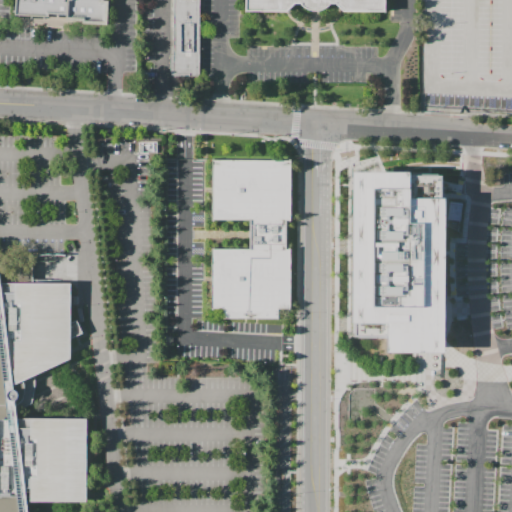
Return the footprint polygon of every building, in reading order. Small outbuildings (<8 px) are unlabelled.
[(15,0),(104,0),(104,1),(108,1),(106,26),(79,24),(79,18),(15,15),(15,0)] [(202,0),(202,75),(199,78),(194,78),(191,77),(175,76),(174,74),(174,59),(176,57),(176,0),(202,0)] [(344,13),(336,4),(331,5),(324,10),(319,11),(315,11),(311,11),(304,8),(301,5),(295,5),(293,7),(287,12),(245,12),(245,0),(385,0),(385,13),(344,13)] [(211,159),(291,159),(290,221),(286,221),(286,249),(290,249),(290,309),(278,309),(278,320),(222,320),(223,309),(211,309),(211,249),(249,249),(249,221),(211,221),(211,159)] [(350,171),(349,322),(353,322),(353,336),(385,336),(385,352),(441,352),(442,198),(439,198),(439,176),(407,176),(407,172),(350,171)] [(0,511),(0,273),(1,282),(8,282),(27,282),(68,282),(68,322),(71,320),(77,332),(68,337),(68,358),(30,376),(29,389),(26,403),(16,407),(17,418),(30,418),(83,419),(83,502),(24,502),(24,511),(0,511)]
